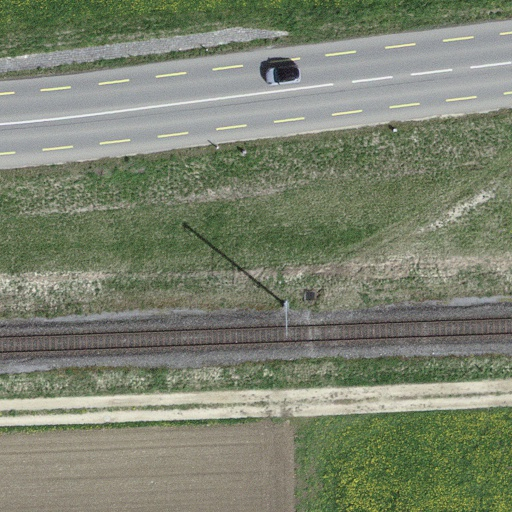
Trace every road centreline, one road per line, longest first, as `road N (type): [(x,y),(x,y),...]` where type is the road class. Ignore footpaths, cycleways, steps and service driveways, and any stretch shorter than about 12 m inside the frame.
road 1 (primary): [(511,62),(0,122)]
road 2 (track): [(511,397),(0,415)]
